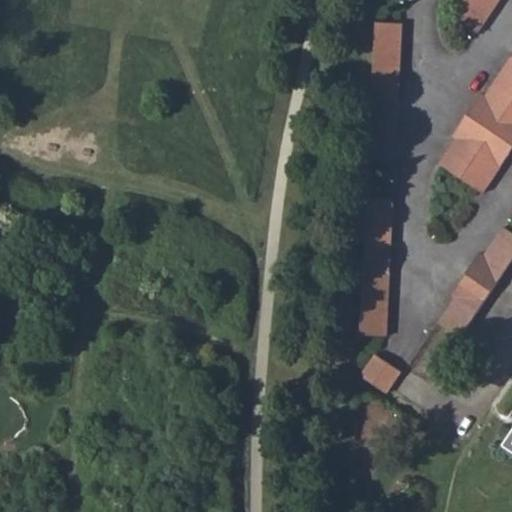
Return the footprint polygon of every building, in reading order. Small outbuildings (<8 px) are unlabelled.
[(454,0),(464,7),(455,19),(478,34),(500,0),(454,0)] [(402,24),(379,24),(371,160),(396,162),(402,24)] [(511,56),(485,96),(481,94),(452,137),(456,140),(439,165),(483,194),(511,150),(511,56)] [(394,200),(368,199),(359,340),(387,337),(394,200)] [(511,263),(511,232),(503,227),(438,324),(460,338),(476,324),(511,263)] [(401,372),(376,355),(361,377),(387,394),(401,372)]
